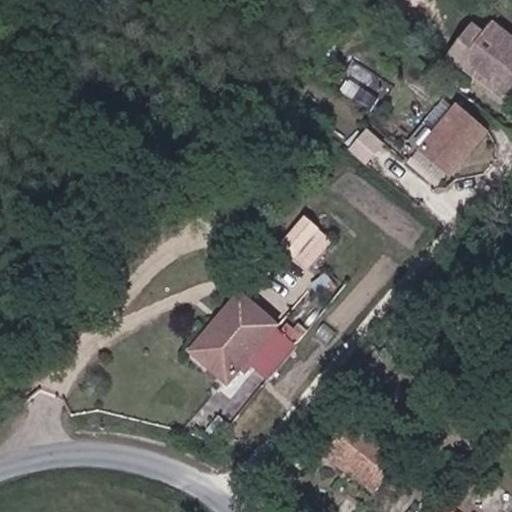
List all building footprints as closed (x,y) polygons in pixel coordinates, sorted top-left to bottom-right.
[(511,39),(501,31),(492,43),(511,58),(511,39)] [(511,58),(492,43),(469,72),(511,105),(511,58)] [(498,138),(466,114),(429,162),(461,186),(498,138)] [(327,251),(300,230),(277,257),(304,279),(327,251)] [(282,336),(244,307),(196,365),(234,393),(282,336)] [(337,459),(361,480),(357,484),(382,506),(410,474),(362,431),(337,459)] [(361,480),(337,459),(330,467),(354,487),(357,484),(361,480)]
